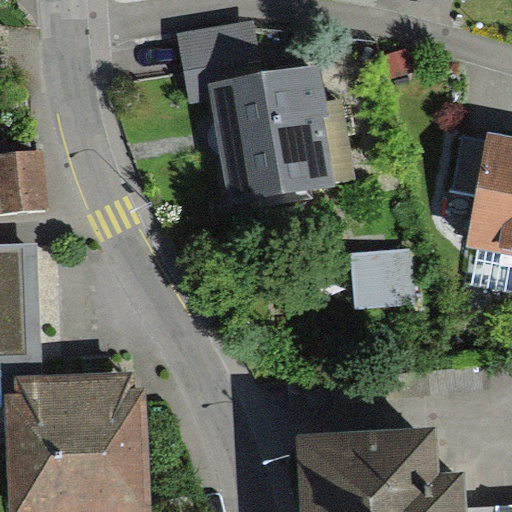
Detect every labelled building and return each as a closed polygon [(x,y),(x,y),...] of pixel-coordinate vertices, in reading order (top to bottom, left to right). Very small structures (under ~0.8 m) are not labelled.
[(221,93),(235,200),(324,189),(309,79),(257,86),(250,31),(181,40),(189,97),(221,93)] [(405,73),(402,54),(389,56),(391,75),(405,73)] [(511,136),(489,133),(468,247),(511,254),(511,136)] [(0,210),(39,210),(39,160),(0,160),(0,210)] [(402,250),(351,254),(356,309),(406,305),(402,250)] [(14,511),(121,511),(134,511),(131,387),(43,389),(39,256),(0,256),(0,406),(12,406),(14,511)] [(424,438),(309,446),(313,511),(460,511),(459,486),(428,488),(424,438)]
